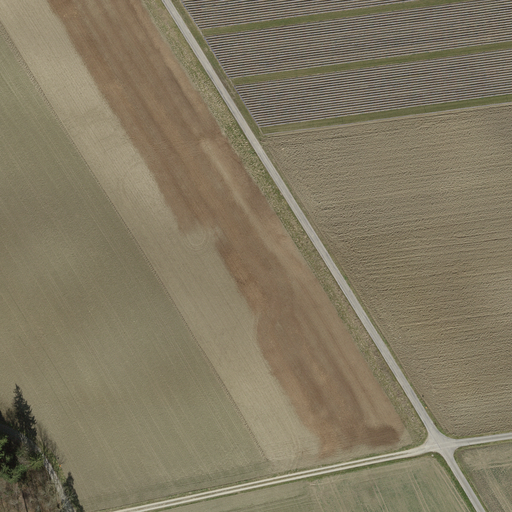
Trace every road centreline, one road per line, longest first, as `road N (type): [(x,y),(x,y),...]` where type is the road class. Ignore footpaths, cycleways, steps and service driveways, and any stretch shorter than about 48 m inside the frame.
road 1 (residential): [(171,0),(484,511)]
road 2 (track): [(511,437),(122,511)]
